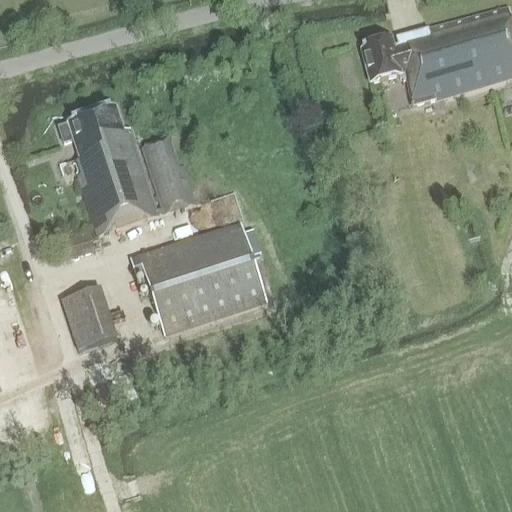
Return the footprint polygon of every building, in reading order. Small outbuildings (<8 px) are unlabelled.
[(408,109),(511,79),(511,31),(506,9),(393,39),(395,46),(389,48),(387,40),(358,48),(367,86),(397,78),(396,76),(400,75),(403,77),(408,109)] [(95,240),(194,205),(180,167),(177,168),(167,140),(138,150),(160,212),(155,214),(126,130),(119,133),(110,108),(63,124),(65,128),(55,131),(60,147),(70,143),(76,161),(69,164),(95,240)] [(267,308),(240,227),(138,260),(165,341),(267,308)] [(88,236),(50,248),(57,268),(95,256),(88,236)] [(79,353),(117,339),(98,287),(60,301),(79,353)]
